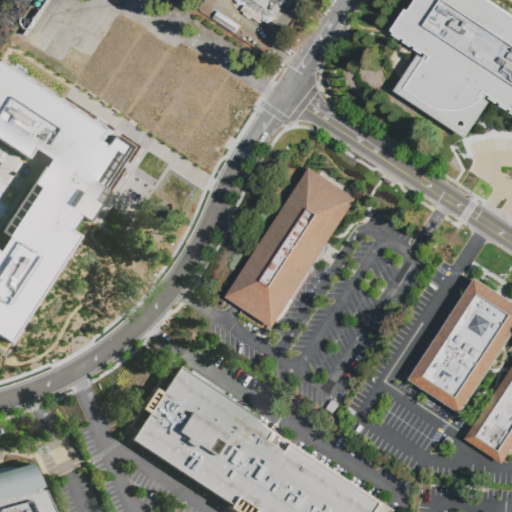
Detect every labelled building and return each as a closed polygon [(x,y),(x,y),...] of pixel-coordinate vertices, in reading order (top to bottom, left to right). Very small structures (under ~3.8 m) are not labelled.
[(269,0),(271,1),(265,11),(250,1),(250,0),(269,0)] [(427,52),(424,51),(422,54),(413,48),(415,45),(413,44),(411,47),(403,42),(405,38),(403,37),(401,40),(392,35),(394,31),(392,30),(405,9),(408,11),(415,0),(487,0),(511,16),(511,113),(511,111),(511,109),(510,108),(508,111),(500,106),(502,103),(499,102),(498,104),(489,99),(491,96),(488,95),(485,99),(490,102),(479,120),(467,138),(395,92),(419,55),(424,58),(427,52)] [(264,16),(259,24),(251,18),(249,20),(243,16),(244,14),(241,12),(246,4),(264,16)] [(236,33),(213,19),(217,12),(240,26),(236,33)] [(0,68),(4,62),(135,148),(7,343),(0,338),(0,244),(5,237),(0,234),(0,225),(45,157),(31,148),(25,158),(0,141),(0,68)] [(275,331),(244,311),(228,300),(244,276),(313,171),(359,202),(330,247),(333,249),(316,275),(313,273),(275,331)] [(393,183),(391,186),(383,180),(384,178),(393,183)] [(511,303),(511,342),(501,359),(464,416),(413,383),(428,360),(479,282),(511,303)] [(171,376),(177,367),(246,412),(277,433),(272,441),(289,452),(294,444),(396,510),(394,511),(239,511),(129,440),(135,430),(129,426),(164,372),(171,376)] [(468,442),(511,374),(511,456),(505,467),(468,442)] [(314,417),(311,422),(302,416),(305,411),(314,417)] [(453,444),(445,456),(440,452),(448,440),(453,444)] [(0,511),(0,471),(31,463),(42,487),(39,488),(39,490),(42,489),(52,511),(0,511)]
